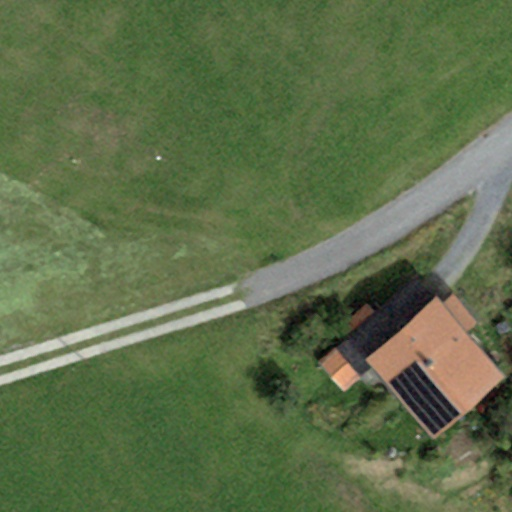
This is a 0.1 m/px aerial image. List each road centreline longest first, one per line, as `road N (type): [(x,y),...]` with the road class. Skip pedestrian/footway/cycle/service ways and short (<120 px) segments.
road 1 (track): [(376,231),(267,285),(0,373)]
road 2 (unclassified): [(511,132),(376,231)]
